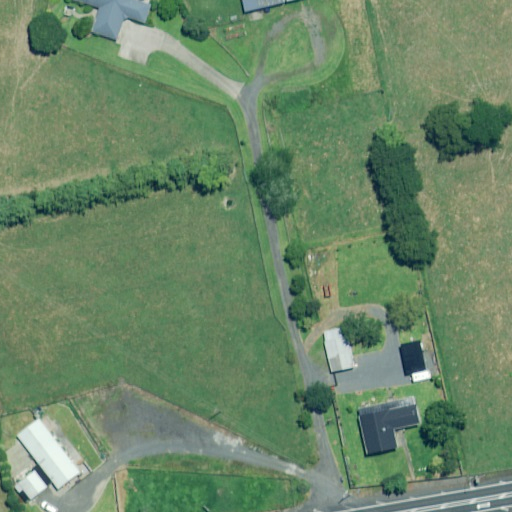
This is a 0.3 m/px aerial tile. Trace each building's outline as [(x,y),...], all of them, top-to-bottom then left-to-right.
[(71,0),(97,9),(88,34),(119,44),(127,20),(146,27),(153,7),(136,2),(136,0),(71,0)] [(286,4),(284,0),(245,0),(248,13),(286,4)] [(356,368),(346,328),(324,333),(334,373),(356,368)] [(117,417),(107,400),(89,410),(92,415),(85,419),(92,431),(117,417)] [(422,425),(418,406),(363,418),(371,455),(400,449),(396,430),(422,425)] [(82,473),(43,420),(21,436),(61,489),(82,473)] [(49,488),(37,472),(30,477),(28,473),(13,483),(28,503),(49,488)]
